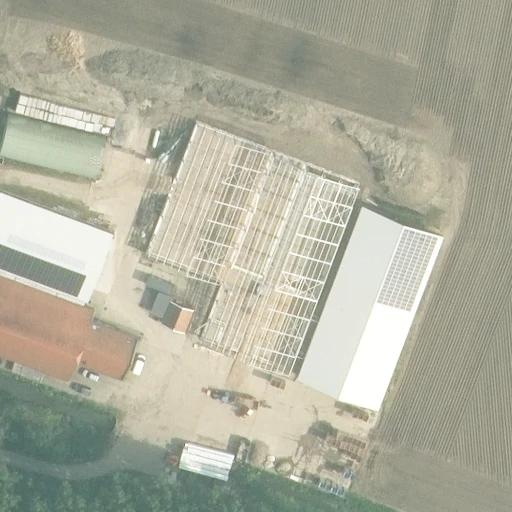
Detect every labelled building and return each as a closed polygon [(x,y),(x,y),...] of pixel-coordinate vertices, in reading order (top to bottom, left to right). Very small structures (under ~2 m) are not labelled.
[(0,149),(0,155),(97,180),(107,137),(9,113),(0,149)] [(164,195),(320,232),(330,191),(174,154),(164,195)] [(0,199),(0,273),(94,310),(118,244),(0,199)] [(360,205),(296,375),(377,405),(441,236),(360,205)] [(136,242),(157,246),(162,224),(140,220),(136,242)] [(221,237),(175,220),(150,287),(196,304),(221,237)] [(235,351),(278,238),(238,223),(195,335),(235,351)] [(284,369),(319,275),(328,250),(288,235),(279,260),(244,354),(284,369)] [(122,376),(138,336),(91,318),(94,310),(0,273),(0,351),(68,377),(75,358),(122,376)] [(148,314),(184,330),(193,309),(157,293),(148,314)]
